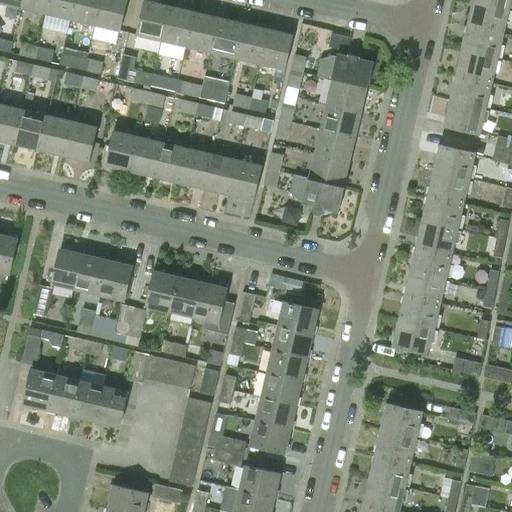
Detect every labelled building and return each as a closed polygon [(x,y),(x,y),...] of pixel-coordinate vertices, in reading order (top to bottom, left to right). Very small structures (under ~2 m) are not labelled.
[(22,0),(21,7),(45,13),(48,0),(22,0)] [(48,0),(45,13),(70,19),(74,0),(48,0)] [(74,0),(70,19),(94,25),(100,0),(74,0)] [(100,0),(94,25),(120,31),(127,0),(100,0)] [(161,40),(169,6),(144,0),(143,0),(135,34),(161,40)] [(511,0),(474,0),(474,1),(509,9),(511,0)] [(468,26),(503,34),(509,9),(474,1),(468,26)] [(169,6),(161,40),(185,46),(193,12),(169,6)] [(193,12),(185,46),(210,52),(218,18),(193,12)] [(218,18),(210,52),(234,58),(242,24),(218,18)] [(242,24),(234,58),(259,64),(267,30),(242,24)] [(462,50),(497,59),(503,34),(468,26),(462,50)] [(267,30),(259,64),(285,70),(293,36),(267,30)] [(13,42),(0,38),(0,50),(10,53),(13,42)] [(22,44),(19,55),(34,59),(37,47),(22,44)] [(51,63),(54,51),(37,47),(34,59),(51,63)] [(72,55),(62,53),(59,65),(83,70),(86,58),(87,59),(88,53),(73,49),(72,55)] [(497,59),(462,50),(456,76),(492,84),(497,59)] [(332,80),(366,88),(367,88),(373,63),(359,59),(360,53),(348,51),(347,57),(337,54),(336,57),(332,56),(322,59),(320,59),(316,76),(332,80)] [(118,78),(134,82),(137,71),(133,70),(136,58),(124,55),(118,78)] [(306,57),(296,55),(292,70),(302,73),(306,57)] [(102,62),(87,59),(86,58),(83,70),(100,74),(101,67),(102,62)] [(18,60),(15,72),(30,76),(33,64),(18,60)] [(33,64),(30,76),(55,82),(58,70),(33,64)] [(288,87),(298,89),(302,73),(292,70),(288,87)] [(137,71),(134,82),(150,86),(153,74),(137,71)] [(66,72),(63,85),(79,89),(82,76),(66,72)] [(153,74),(150,86),(174,92),(177,80),(153,74)] [(95,92),(98,80),(82,76),(79,89),(95,92)] [(492,84),(456,76),(450,101),(486,109),(492,84)] [(177,80),(174,92),(199,98),(202,86),(177,80)] [(366,88),(332,80),(326,104),(360,112),(366,88)] [(215,102),(218,90),(202,86),(199,98),(215,102)] [(133,88),(130,100),(146,104),(149,92),(133,88)] [(162,108),(165,96),(149,92),(146,104),(162,108)] [(234,94),(232,106),(248,109),(251,98),(234,94)] [(265,113),(267,101),(251,98),(248,109),(265,113)] [(182,101),(179,111),(195,115),(197,105),(182,101)] [(486,109),(450,101),(444,126),(480,135),(486,109)] [(0,140),(14,144),(22,110),(0,104),(0,140)] [(295,106),(284,104),(280,119),(291,122),(295,106)] [(360,112),(326,104),(321,129),(355,137),(360,112)] [(211,119),(214,109),(197,105),(195,115),(211,119)] [(39,150),(47,115),(22,110),(14,144),(39,150)] [(231,112),(228,124),(244,127),(247,116),(231,112)] [(63,156),(71,121),(47,115),(39,150),(63,156)] [(273,121),(264,120),(247,116),(244,127),(270,133),(273,121)] [(276,136),(287,138),(291,122),(280,119),(276,136)] [(71,121),(63,156),(89,162),(97,128),(71,121)] [(355,137),(321,129),(315,153),(349,162),(355,137)] [(130,171),(138,137),(113,131),(105,165),(130,171)] [(511,139),(498,136),(495,148),(511,152),(511,139)] [(155,177),(162,143),(138,137),(130,171),(155,177)] [(179,183),(187,149),(162,143),(155,177),(179,183)] [(434,171),(469,179),(475,154),(440,145),(434,171)] [(491,161),(511,165),(511,152),(495,148),(491,161)] [(204,189),(211,155),(187,149),(179,183),(204,189)] [(283,156),(272,153),(268,168),(279,171),(283,156)] [(349,162),(315,153),(309,178),(343,186),(349,162)] [(228,195),(236,161),(211,155),(204,189),(228,195)] [(236,161),(228,195),(253,201),(261,167),(236,161)] [(264,185),(275,188),(279,171),(268,168),(264,185)] [(428,196),(463,204),(469,179),(434,171),(428,196)] [(343,186),(309,178),(293,175),(289,192),(290,193),(291,193),(298,200),(302,201),(302,204),(312,206),(311,212),(323,215),(324,209),(338,212),(344,187),(343,187),(343,186)] [(511,189),(506,188),(502,207),(511,208),(511,201),(511,189)] [(423,221),(457,229),(463,204),(428,196),(423,221)] [(281,218),(296,223),(301,208),(286,203),(281,218)] [(508,222),(499,220),(496,238),(505,240),(508,222)] [(417,246),(451,254),(457,229),(423,221),(417,246)] [(0,234),(0,271),(9,274),(17,239),(0,234)] [(492,257),(501,258),(505,240),(496,238),(492,257)] [(411,271),(446,279),(451,254),(417,246),(411,271)] [(75,290),(84,254),(59,249),(51,284),(75,290)] [(84,254),(75,290),(99,295),(107,260),(84,254)] [(107,260),(99,295),(124,301),(132,266),(107,260)] [(170,312),(178,276),(154,270),(146,306),(170,312)] [(499,272),(490,270),(486,288),(495,290),(499,272)] [(405,295),(440,304),(446,279),(411,271),(405,295)] [(300,292),(303,278),(271,273),(269,287),(300,292)] [(178,276),(170,312),(194,317),(202,282),(178,276)] [(511,280),(511,278),(504,276),(501,295),(509,297),(511,280)] [(226,288),(202,282),(194,317),(206,320),(204,329),(228,334),(230,326),(232,317),(233,310),(235,302),(224,299),(226,288)] [(39,285),(32,313),(46,316),(53,288),(39,285)] [(483,307),(492,309),(495,290),(486,288),(483,307)] [(249,324),(255,295),(243,292),(236,321),(249,324)] [(399,320),(434,328),(440,304),(405,295),(399,320)] [(497,314),(505,315),(509,297),(501,295),(497,314)] [(278,326),(314,334),(319,309),(284,301),(278,326)] [(121,304),(114,333),(127,336),(134,307),(121,304)] [(140,339),(146,310),(134,307),(127,336),(140,339)] [(93,324),(79,320),(76,332),(90,336),(93,324)] [(434,328),(399,320),(393,346),(428,354),(434,328)] [(480,321),(476,339),(485,341),(489,322),(480,321)] [(314,334),(278,326),(273,349),(308,358),(314,334)] [(247,330),(234,327),(232,340),(244,343),(247,330)] [(499,347),(502,329),(494,327),(490,345),(499,347)] [(28,334),(21,363),(35,366),(41,338),(28,334)] [(75,337),(72,349),(86,352),(89,340),(75,337)] [(99,355),(102,343),(89,340),(86,352),(99,355)] [(228,354),(241,357),(244,343),(232,340),(228,354)] [(187,345),(173,342),(170,355),(184,358),(187,345)] [(308,358),(273,349),(267,373),(302,381),(308,358)] [(142,378),(148,354),(135,351),(128,380),(130,380),(142,383),(143,378),(142,378)] [(148,354),(142,378),(143,378),(154,381),(159,357),(148,354)] [(159,357),(154,381),(165,383),(166,382),(171,360),(159,357)] [(452,370),(479,376),(481,364),(455,358),(452,370)] [(171,360),(166,382),(165,383),(177,386),(183,362),(171,360)] [(183,362),(177,386),(189,389),(195,365),(183,362)] [(511,370),(486,365),(484,377),(510,384),(511,374),(511,370)] [(213,395),(219,371),(205,368),(199,392),(213,395)] [(47,410),(47,408),(55,375),(31,369),(23,404),(47,410)] [(302,381),(267,373),(261,397),(297,405),(302,381)] [(71,416),(79,381),(55,375),(47,408),(47,410),(71,416)] [(235,377),(224,375),(221,387),(232,390),(235,377)] [(95,421),(103,386),(79,381),(71,416),(95,421)] [(103,386),(95,421),(119,427),(127,392),(103,386)] [(221,387),(217,402),(229,405),(232,390),(221,387)] [(185,410),(208,416),(211,403),(188,397),(185,410)] [(297,405),(261,397),(256,421),(291,429),(297,405)] [(381,429),(416,438),(422,412),(388,404),(381,429)] [(446,421),(473,427),(476,414),(449,408),(446,421)] [(208,416),(185,410),(182,422),(194,425),(206,428),(208,416)] [(505,434),(508,421),(482,415),(479,428),(505,434)] [(291,429),(256,421),(250,446),(285,454),(291,429)] [(206,428),(194,425),(182,422),(179,434),(203,439),(206,428)] [(376,454),(410,463),(416,438),(381,429),(376,454)] [(203,439),(179,434),(177,445),(200,451),(203,439)] [(218,437),(210,435),(207,446),(243,454),(246,443),(218,436),(218,437)] [(200,451),(177,445),(174,457),(197,463),(200,451)] [(208,482),(213,461),(240,468),(243,454),(207,446),(199,480),(208,482)] [(459,449),(455,468),(464,470),(468,451),(459,449)] [(478,474),(482,455),(473,453),(469,472),(478,474)] [(370,479),(404,487),(410,463),(376,454),(370,479)] [(197,463),(174,457),(171,469),(194,474),(195,474),(197,463)] [(240,490),(275,498),(281,474),(246,466),(240,490)] [(195,474),(194,474),(171,469),(168,481),(192,487),(195,474)] [(364,504),(397,511),(398,511),(404,487),(370,479),(364,504)] [(461,483),(451,481),(448,498),(457,500),(461,483)] [(107,509),(120,511),(144,511),(149,493),(113,484),(107,509)] [(151,497),(179,504),(182,490),(154,484),(151,497)] [(475,486),(466,485),(463,502),(471,504),(475,486)] [(271,511),(275,498),(240,490),(234,511),(271,511)] [(208,494),(196,491),(193,504),(205,507),(208,494)] [(444,511),(454,511),(457,500),(448,498),(444,511)] [(460,511),(469,511),(471,504),(463,502),(460,511)]
